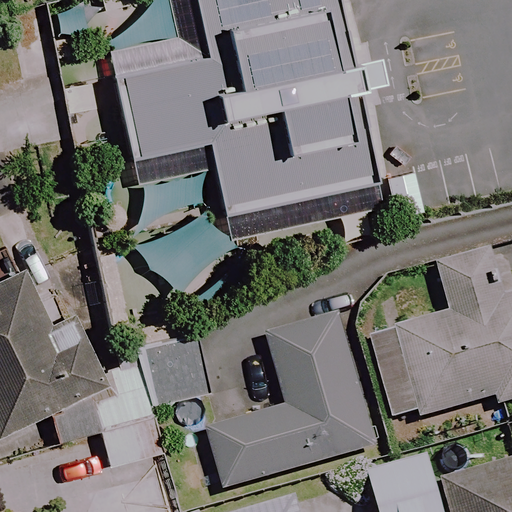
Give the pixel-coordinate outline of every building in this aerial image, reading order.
[(378,209),(329,0),(192,0),(205,54),(110,76),(131,165),(211,146),(233,242),(378,209)] [(511,297),(497,302),(485,255),(434,268),(447,317),(371,336),(394,427),(494,402),(495,408),(511,403),(511,297)] [(46,333),(19,273),(0,281),(0,429),(40,411),(58,448),(95,431),(79,396),(101,386),(71,322),(46,333)] [(372,452),(341,336),(270,356),(285,411),(204,433),(221,493),(372,452)] [(201,396),(188,339),(139,350),(152,407),(201,396)] [(436,482),(443,511),(511,511),(511,461),(482,470),(436,482)] [(443,511),(436,482),(431,464),(366,481),(374,511),(443,511)] [(294,511),(291,502),(258,511),(294,511)]
